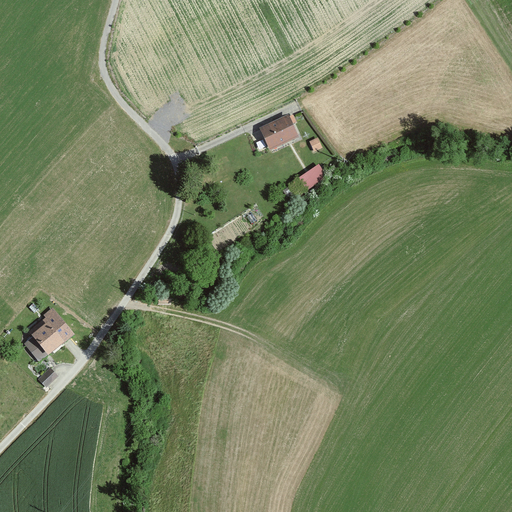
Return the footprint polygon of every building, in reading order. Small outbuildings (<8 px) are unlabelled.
[(289,114),(260,128),(270,151),(300,137),(294,123),(297,122),(293,115),(290,116),(289,114)] [(317,136),(308,140),(312,150),(321,147),(317,136)] [(326,179),(318,165),(295,179),(303,192),(326,179)] [(33,336),(24,343),(40,362),(74,334),(52,308),(44,315),(46,317),(43,320),(45,323),(31,335),(33,336)] [(59,376),(50,368),(38,379),(46,388),(59,376)]
